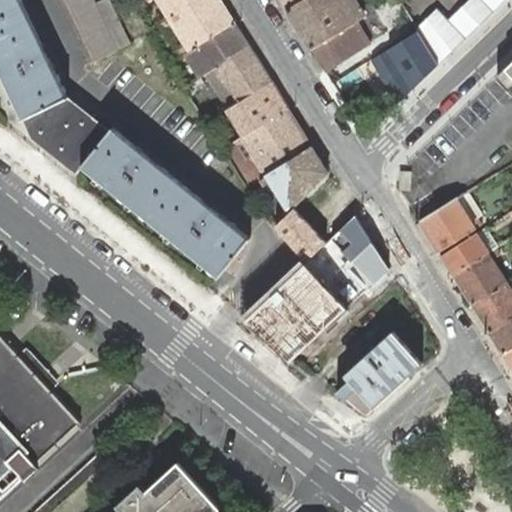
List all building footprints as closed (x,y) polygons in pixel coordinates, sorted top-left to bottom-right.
[(33,137),(78,173),(84,165),(220,276),(250,238),(181,183),(113,127),(110,131),(67,97),(30,17),(21,0),(0,0),(0,67),(24,118),(33,137)] [(64,0),(94,61),(118,50),(94,0),(64,0)] [(147,0),(160,21),(193,0),(147,0)] [(221,0),(193,0),(160,21),(182,55),(184,53),(235,21),(221,0)] [(280,0),(287,10),(301,0),(280,0)] [(341,30),(365,15),(355,0),(301,0),(287,10),(311,49),(341,30)] [(436,14),(416,27),(439,65),(506,0),(462,0),(440,22),(436,14)] [(341,30),(311,49),(325,71),(372,42),(358,20),(341,30)] [(182,55),(174,60),(176,65),(188,58),(199,77),(216,66),(250,45),(235,21),(184,53),(182,55)] [(272,81),(250,45),(216,66),(238,102),(272,81)] [(238,102),(235,104),(241,114),(224,124),(226,128),(219,132),(227,146),(289,107),(272,81),(238,102)] [(289,107),(227,146),(251,185),(260,180),(313,145),(289,107)] [(329,172),(313,145),(260,180),(264,185),(267,184),(270,182),(279,195),(282,201),(288,211),(329,172)] [(462,194),(455,199),(471,222),(477,219),(462,194)] [(455,199),(420,221),(439,252),(481,225),(477,219),(471,222),(455,199)] [(295,208),(276,225),(308,260),(327,242),(297,211),(295,208)] [(396,278),(357,215),(330,238),(382,291),(396,278)] [(497,247),(485,228),(475,234),(441,256),(453,274),(487,253),(495,248),(497,247)] [(487,253),(505,283),(511,278),(511,274),(495,248),(487,253)] [(487,253),(453,274),(472,304),(505,283),(487,253)] [(349,308),(308,260),(248,316),(291,361),(295,357),(349,308)] [(472,304),(489,332),(511,317),(511,293),(505,283),(472,304)] [(511,317),(489,332),(503,353),(511,347),(511,317)] [(375,406),(423,363),(394,331),(345,375),(350,379),(337,391),(346,399),(366,414),(375,406)] [(0,497),(23,476),(26,479),(39,467),(37,464),(81,423),(52,391),(0,334),(0,497)] [(511,347),(503,353),(511,367),(511,347)] [(51,511),(112,457),(103,448),(33,511),(51,511)] [(214,511),(220,507),(179,462),(147,491),(140,484),(117,504),(124,511),(123,511),(214,511)]
